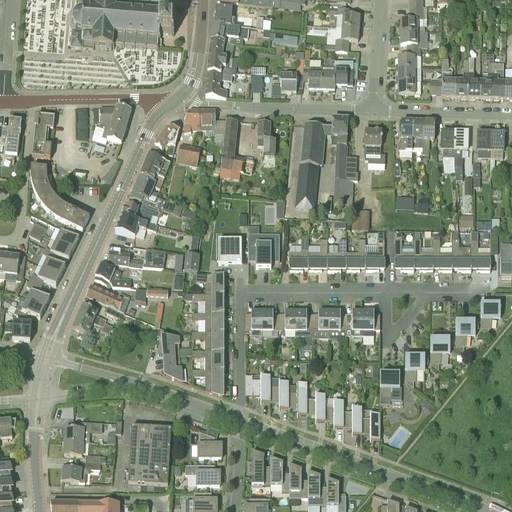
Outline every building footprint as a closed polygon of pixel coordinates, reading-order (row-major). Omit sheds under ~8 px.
[(111,48),(122,49),(122,50),(123,50),(123,49),(125,49),(125,51),(131,51),(131,49),(133,50),(133,51),(134,51),(134,50),(136,50),(136,52),(142,52),(142,50),(144,50),(144,52),(145,52),(145,51),(155,51),(155,53),(156,53),(156,51),(158,52),(158,50),(156,50),(157,48),(160,48),(161,43),(159,42),(160,42),(158,40),(158,39),(158,36),(170,37),(172,39),(173,38),(171,36),(172,24),(174,22),(173,21),(171,23),(164,22),(165,17),(162,17),(163,9),(160,9),(160,8),(161,8),(161,7),(160,6),(160,5),(159,5),(159,6),(149,6),(149,4),(148,4),(148,5),(146,5),(146,4),(140,3),(139,5),(138,5),(138,3),(137,3),(137,5),(135,4),(135,3),(129,2),(128,4),(127,4),(127,3),(126,3),(126,4),(115,3),(115,1),(117,1),(116,0),(83,0),(84,1),(83,1),(83,2),(76,1),(75,13),(76,15),(73,18),(71,18),(71,19),(72,20),(72,24),(70,25),(71,26),(73,26),(75,30),(74,31),(74,35),(71,34),(70,51),(81,52),(92,53),(92,52),(93,52),(93,50),(109,51),(109,53),(111,53),(111,52),(111,51),(113,51),(113,50),(111,50),(111,48)] [(217,0),(217,4),(272,11),(280,11),(300,13),(301,7),(301,5),(305,6),(305,0),(217,0)] [(252,18),(232,16),(232,12),(217,10),(215,11),(213,27),(230,29),(248,31),(250,31),(252,18)] [(341,30),(358,32),(359,19),(350,18),(351,12),(329,11),(329,17),(336,17),(336,18),(342,18),(341,30)] [(400,35),(424,35),(424,29),(423,29),(423,22),(427,22),(427,16),(422,16),(409,16),(409,22),(400,22),(400,35)] [(229,47),(233,47),(241,48),(242,41),(247,42),(248,31),(230,29),(213,27),(210,44),(225,45),(229,45),(229,47)] [(334,42),(334,48),(348,50),(348,44),(357,44),(358,32),(341,30),(340,43),(334,42)] [(406,53),(420,53),(420,48),(417,48),(417,41),(420,41),(420,43),(427,43),(427,35),(424,35),(400,35),(400,48),(406,48),(406,53)] [(275,37),(274,43),(298,46),(299,40),(275,37)] [(239,61),(222,60),(222,55),(225,45),(210,44),(208,54),(206,75),(233,77),(236,77),(237,66),(239,66),(239,61)] [(397,72),(415,72),(415,59),(420,59),(420,53),(406,53),(406,59),(397,59),(397,72)] [(478,102),(491,103),(492,57),(484,57),(484,65),(488,65),(487,84),(479,84),(478,102)] [(504,103),(504,84),(503,84),(503,66),(493,66),(493,57),(492,57),(491,103),(504,103)] [(478,102),(479,84),(479,79),(473,79),(474,60),(468,60),(468,62),(467,62),(466,102),(478,102)] [(308,93),(321,93),(321,76),(322,70),(309,70),(309,62),(303,62),(303,77),(302,84),(308,84),(308,93)] [(455,102),(455,83),(452,83),(452,72),(448,71),(448,63),(441,62),(441,84),(442,84),(442,97),(442,101),(455,102)] [(455,102),(466,102),(467,62),(463,62),(462,83),(455,83),(455,102)] [(252,70),(252,93),(261,93),(262,75),(266,75),(266,70),(252,70)] [(334,93),(334,88),(334,71),(333,71),(333,76),(321,76),(321,93),(334,93)] [(334,71),(334,88),(346,89),(346,84),(352,84),(352,71),(346,71),(346,72),(334,71)] [(397,84),(420,84),(421,84),(421,72),(415,72),(397,72),(397,84)] [(225,102),(226,93),(220,93),(220,89),(219,89),(219,87),(220,87),(220,82),(232,83),(233,77),(206,75),(204,99),(225,102)] [(302,84),(303,77),(280,77),(280,87),(281,87),(280,96),(295,96),(296,91),(302,91),(302,84)] [(397,97),(413,97),(420,97),(420,84),(397,84),(397,97)] [(107,143),(121,147),(131,113),(116,109),(116,111),(99,111),(99,130),(104,132),(101,140),(107,143)] [(79,111),(79,124),(88,125),(88,111),(79,111)] [(199,133),(198,114),(198,113),(188,114),(183,127),(184,137),(191,136),(190,133),(199,133)] [(214,141),(223,141),(225,123),(215,124),(215,113),(198,114),(199,133),(204,133),(204,139),(214,139),(214,141)] [(52,148),(45,148),(47,131),(53,132),(55,119),(36,117),(33,160),(45,161),(50,162),(52,148)] [(304,128),(299,167),(321,170),(322,170),(325,138),(331,139),(331,140),(331,148),(336,148),(333,207),(352,208),(353,184),(345,184),(346,160),(346,148),(347,122),(332,121),(332,129),(304,128)] [(18,159),(21,123),(9,122),(8,133),(3,132),(2,137),(8,138),(6,158),(18,159)] [(237,124),(225,123),(223,141),(220,171),(240,176),(251,178),(254,164),(233,159),(237,124)] [(412,152),(412,151),(413,124),(401,124),(400,152),(412,152)] [(412,151),(422,151),(423,124),(413,124),(412,151)] [(423,124),(422,151),(421,158),(422,158),(422,161),(424,161),(423,165),(427,165),(427,161),(428,161),(429,143),(433,143),(434,125),(423,124)] [(269,150),(269,142),(270,126),(257,126),(257,142),(257,150),(269,150)] [(148,158),(161,162),(164,155),(162,154),(167,147),(168,147),(170,148),(168,157),(172,159),(179,133),(168,130),(148,158)] [(365,133),(364,150),(364,158),(364,163),(368,163),(368,168),(385,168),(386,157),(380,157),(380,150),(381,150),(381,142),(382,142),(382,140),(380,140),(381,133),(365,133)] [(449,160),(454,161),(454,135),(441,135),(440,154),(442,154),(442,161),(444,161),(444,163),(449,163),(449,160)] [(462,154),(466,154),(467,135),(454,135),(454,161),(454,169),(462,170),(462,154)] [(477,154),(477,161),(490,161),(491,136),(477,135),(477,154)] [(491,136),(490,161),(490,174),(494,174),(494,162),(502,162),(502,155),(503,155),(503,136),(491,136)] [(176,165),(186,167),(190,149),(180,147),(176,165)] [(186,167),(196,170),(200,151),(190,149),(186,167)] [(157,179),(164,181),(170,166),(161,162),(148,158),(139,178),(152,184),(154,179),(156,180),(157,179)] [(346,160),(345,184),(353,184),(357,185),(357,176),(355,176),(356,160),(346,160)] [(394,183),(403,183),(402,166),(394,166),(394,183)] [(321,170),(299,167),(294,211),(316,214),(321,170)] [(47,172),(47,171),(32,169),(31,176),(32,184),(34,191),(34,192),(49,187),(48,185),(48,184),(47,180),(47,179),(47,176),(47,174),(47,172)] [(462,170),(454,169),(455,184),(462,184),(462,170)] [(240,176),(220,171),(219,180),(240,182),(240,176)] [(129,203),(172,217),(176,207),(155,199),(155,200),(150,198),(154,190),(159,192),(164,181),(157,179),(156,180),(154,179),(152,184),(139,178),(129,203)] [(45,211),(56,201),(56,200),(53,196),(52,194),(50,192),(50,191),(49,188),(49,187),(34,192),(36,198),(39,204),(43,209),(45,211)] [(414,214),(427,217),(428,208),(428,200),(418,200),(418,207),(413,207),(414,214)] [(60,223),(63,225),(70,211),(67,209),(64,208),(62,206),(58,203),(56,201),(45,211),(47,214),(53,220),(60,223)] [(399,204),(399,202),(394,202),(394,213),(412,213),(412,204),(399,204)] [(284,220),(285,203),(278,203),(277,220),(284,220)] [(122,219),(150,226),(152,219),(157,221),(159,214),(148,211),(148,210),(138,208),(138,211),(127,208),(126,211),(125,211),(122,219)] [(76,240),(80,233),(82,234),(89,220),(70,211),(63,225),(68,227),(64,235),(76,240)] [(351,233),(367,234),(367,215),(352,214),(351,233)] [(394,227),(396,227),(396,232),(411,232),(411,228),(426,228),(426,232),(439,232),(439,218),(410,216),(394,216),(394,227)] [(115,235),(135,241),(137,231),(145,233),(146,232),(156,235),(157,228),(150,226),(122,219),(115,235)] [(32,232),(43,238),(46,231),(35,226),(32,232)] [(40,244),(43,238),(32,232),(29,239),(40,244)] [(55,244),(74,253),(79,242),(76,240),(64,235),(61,233),(55,244)] [(191,251),(198,253),(201,239),(194,237),(191,251)] [(271,268),(271,265),(279,265),(279,238),(257,238),(249,237),(248,264),(256,265),(256,271),(266,271),(270,271),(271,271),(271,268)] [(241,266),(242,241),(219,241),(218,265),(241,266)] [(303,272),(308,272),(308,255),(308,242),(301,243),(301,255),(289,255),(289,275),(303,275),(303,272)] [(322,272),(327,272),(327,255),(327,242),(320,242),(320,255),(308,255),(308,272),(308,275),(322,275),(322,272)] [(341,272),(346,272),(346,255),(346,242),(339,242),(339,255),(327,255),(327,272),(327,275),(341,275),(341,272)] [(360,272),(365,272),(365,255),(365,242),(358,242),(358,255),(346,255),(346,272),(346,275),(360,275),(360,272)] [(384,272),(384,242),(377,242),(377,255),(365,255),(365,272),(365,275),(379,275),(379,272),(384,272)] [(414,275),(414,272),(414,255),(413,255),(402,255),(402,242),(395,242),(395,272),(400,272),(400,275),(414,275)] [(433,275),(433,272),(433,255),(432,255),(421,255),(421,242),(414,242),(413,255),(414,255),(414,272),(419,272),(419,275),(433,275)] [(452,275),(452,272),(452,255),(451,255),(440,255),(440,242),(433,242),(432,255),(433,255),(433,272),(438,272),(438,275),(452,275)] [(471,275),(471,272),(471,256),(470,255),(459,255),(459,242),(451,242),(451,255),(452,255),(452,272),(457,272),(457,275),(471,275)] [(471,256),(471,272),(476,272),(476,275),(490,275),(490,258),(490,255),(478,255),(478,243),(470,243),(470,255),(471,256)] [(56,257),(69,263),(74,253),(55,244),(50,254),(56,257)] [(500,283),(511,283),(511,248),(500,248),(500,283)] [(61,279),(66,269),(53,264),(56,257),(50,254),(45,252),(42,258),(47,261),(42,270),(61,279)] [(144,265),(143,271),(164,273),(166,254),(146,252),(144,265)] [(106,266),(128,269),(128,272),(130,272),(129,280),(142,281),(143,271),(137,270),(137,264),(129,263),(130,258),(108,255),(106,266)] [(184,274),(197,275),(198,258),(190,256),(185,256),(184,274)] [(23,283),(24,272),(18,271),(19,258),(8,257),(5,275),(17,276),(16,283),(23,283)] [(94,282),(106,288),(108,285),(109,286),(111,286),(112,291),(130,292),(131,282),(118,281),(121,276),(115,273),(100,267),(95,279),(96,279),(94,282)] [(44,284),(56,290),(61,279),(42,270),(38,280),(34,277),(30,285),(41,290),(44,284)] [(184,291),(184,275),(175,275),(175,291),(184,291)] [(205,298),(221,298),(224,298),(224,284),(221,284),(221,278),(223,278),(223,277),(195,275),(195,285),(205,285),(205,297),(205,298)] [(45,312),(50,302),(38,296),(41,290),(30,285),(27,290),(32,293),(27,303),(45,312)] [(108,309),(123,316),(130,299),(120,295),(118,301),(90,289),(85,300),(106,308),(106,309),(108,309)] [(146,300),(167,301),(168,294),(146,293),(146,290),(141,289),(141,292),(136,292),(134,307),(145,309),(146,305),(145,305),(146,300)] [(205,317),(221,317),(224,317),(224,303),(221,303),(221,298),(205,298),(205,297),(192,297),(192,304),(205,304),(205,316),(205,317)] [(28,316),(40,322),(45,312),(27,303),(22,313),(17,311),(14,316),(25,321),(28,316)] [(155,329),(159,330),(163,306),(158,305),(155,325),(155,329)] [(492,321),(500,321),(500,306),(480,306),(480,332),(489,338),(489,332),(490,332),(492,321)] [(110,333),(111,332),(113,326),(96,319),(98,314),(82,307),(77,319),(93,326),(102,330),(110,333)] [(123,316),(108,309),(105,315),(121,322),(123,316)] [(261,339),(261,333),(261,314),(252,314),(252,313),(251,313),(251,316),(245,317),(245,333),(251,333),(251,339),(261,339)] [(261,333),(279,333),(279,317),(273,316),(273,313),(272,313),(272,314),(261,314),(261,333)] [(279,333),(296,333),(296,314),(285,314),(285,313),(284,313),(284,316),(279,317),(279,333)] [(296,339),(312,339),(312,317),(307,316),(307,313),(306,313),(306,314),(296,314),(296,333),(296,339)] [(329,342),(329,333),(329,314),(319,314),(319,313),(318,313),(318,316),(312,317),(312,339),(312,342),(329,342)] [(329,333),(346,333),(346,317),(340,316),(340,313),(339,314),(329,314),(329,333)] [(346,333),(363,333),(363,313),(352,313),(352,316),(346,317),(346,333)] [(374,333),(380,333),(380,317),(374,316),(374,313),(373,313),(373,314),(363,313),(363,333),(363,339),(374,339),(374,333)] [(205,336),(221,336),(224,336),(224,322),(221,322),(221,317),(205,317),(205,316),(192,316),(192,323),(205,323),(205,335),(205,336)] [(72,331),(88,337),(93,326),(77,319),(72,331)] [(466,339),(475,339),(475,323),(455,323),(455,350),(464,356),(464,350),(465,350),(466,339)] [(30,344),(30,343),(31,327),(5,325),(4,335),(13,335),(12,343),(30,344)] [(205,355),(221,355),(224,355),(224,341),(221,341),(221,336),(205,336),(205,335),(192,335),(192,342),(205,342),(205,354),(205,355)] [(165,360),(180,359),(178,340),(156,338),(155,339),(163,340),(165,360)] [(442,356),(450,356),(450,341),(430,341),(430,367),(438,373),(439,373),(439,367),(440,367),(442,356)] [(205,374),(221,374),(224,374),(224,360),(221,360),(221,355),(205,355),(205,354),(192,354),(192,361),(205,361),(205,373),(205,374)] [(416,373),(424,373),(424,358),(405,358),(405,384),(413,391),(413,384),(415,384),(416,373)] [(166,378),(166,380),(182,386),(182,385),(180,359),(165,360),(166,378)] [(222,400),(223,399),(221,399),(221,393),(224,393),(224,379),(221,379),(221,374),(205,374),(205,373),(192,373),(192,380),(205,380),(205,393),(204,394),(222,400)] [(399,376),(380,376),(380,420),(380,408),(388,408),(388,402),(390,402),(391,391),(399,391),(399,376)] [(270,405),(270,390),(270,379),(260,379),(260,383),(251,383),(251,399),(252,399),(260,399),(260,406),(261,406),(261,405),(270,405)] [(288,411),(288,396),(288,385),(278,385),(278,390),(270,390),(270,405),(278,405),(278,412),(279,412),(279,411),(288,411)] [(306,418),(306,402),(306,391),(297,391),(297,396),(288,396),(288,411),(297,411),(297,418),(306,418)] [(325,424),(325,409),(325,398),(315,398),(315,402),(306,402),(306,418),(315,418),(315,425),(316,424),(325,424)] [(419,405),(425,410),(429,406),(423,401),(419,405)] [(343,431),(343,415),(343,404),(333,404),(333,409),(325,409),(325,424),(333,424),(333,431),(334,431),(343,431)] [(361,437),(361,421),(361,410),(351,410),(351,415),(343,415),(343,431),(351,431),(351,438),(352,438),(352,437),(361,437)] [(370,443),(380,443),(379,417),(370,417),(370,421),(361,421),(361,437),(370,437),(370,444),(370,443)] [(0,424),(0,442),(12,441),(11,432),(14,432),(15,432),(16,423),(0,424)] [(83,445),(89,445),(89,436),(101,437),(102,426),(100,426),(75,424),(73,424),(73,430),(66,430),(65,444),(83,445)] [(128,486),(167,489),(171,431),(143,429),(143,430),(140,430),(140,429),(131,429),(128,486)] [(222,450),(214,450),(214,448),(214,447),(214,441),(198,435),(198,461),(221,461),(221,451),(222,451),(222,450)] [(64,458),(83,459),(83,445),(65,444),(64,458)] [(270,488),(270,472),(264,472),(264,460),(264,458),(252,454),(251,456),(251,466),(248,466),(248,476),(251,476),(251,488),(270,488)] [(85,465),(100,466),(100,459),(85,458),(85,465)] [(289,494),(289,479),(282,479),(282,467),(283,465),(271,461),(270,462),(270,472),(270,488),(282,488),(282,494),(289,494)] [(0,483),(11,483),(10,468),(8,468),(0,468),(0,483)] [(219,478),(220,478),(220,477),(212,478),(212,475),(213,475),(212,475),(212,469),(214,469),(214,468),(185,468),(185,469),(185,478),(197,478),(197,489),(219,489),(219,478)] [(307,501),(307,486),(301,486),(301,474),(302,472),(289,468),(289,469),(289,479),(289,494),(289,501),(307,501)] [(62,485),(81,486),(81,476),(90,477),(90,472),(85,472),(82,471),(63,470),(62,485)] [(326,508),(326,493),(320,493),(320,480),(320,479),(308,474),(307,476),(307,486),(307,501),(307,508),(326,508)] [(326,483),(326,493),(326,508),(336,508),(335,511),(345,511),(346,498),(345,498),(345,499),(338,499),(338,487),(339,486),(327,481),(326,483)] [(0,499),(11,499),(11,483),(0,483),(0,499)] [(194,496),(193,511),(216,511),(216,506),(217,506),(217,505),(209,505),(209,503),(209,502),(209,497),(211,497),(211,496),(194,496)] [(0,511),(12,511),(11,499),(0,499),(0,511)] [(270,509),(270,502),(249,502),(249,503),(251,503),(251,509),(251,511),(244,511),(243,511),(266,511),(267,509),(270,509)] [(398,511),(399,507),(387,503),(387,508),(380,508),(380,511),(398,511)]
